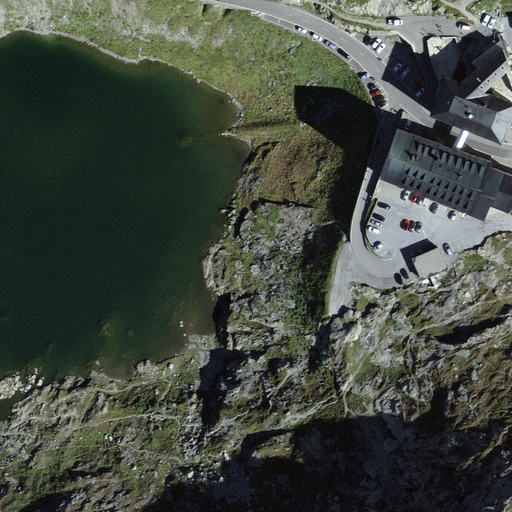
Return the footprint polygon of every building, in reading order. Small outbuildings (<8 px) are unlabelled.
[(399,34),(388,44),(408,65),(419,54),(399,34)] [(508,67),(499,37),(447,78),(482,92),(508,67)] [(466,128),(470,130),(499,143),(511,109),(511,103),(482,92),(447,78),(445,82),(432,115),(462,127),(466,128)] [(444,144),(401,127),(381,179),(484,220),(491,203),(511,211),(511,207),(511,173),(495,167),(496,164),(461,151),(453,147),(444,144)] [(466,128),(462,127),(453,147),(461,151),(470,130),(466,128)] [(441,249),(415,261),(423,279),(449,268),(441,249)]
